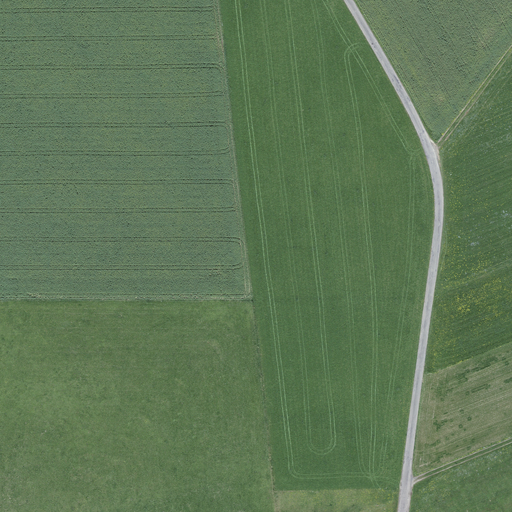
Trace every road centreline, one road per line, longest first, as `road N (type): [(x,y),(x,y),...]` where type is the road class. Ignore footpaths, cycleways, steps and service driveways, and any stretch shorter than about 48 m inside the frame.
road 1 (unclassified): [(403,511),(440,191),(431,152),(348,0)]
road 2 (track): [(431,152),(511,47)]
